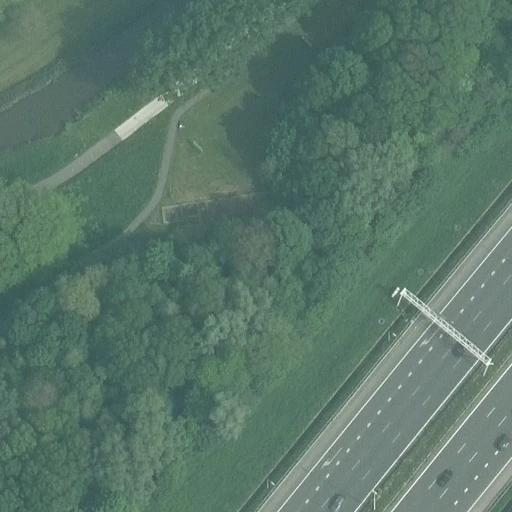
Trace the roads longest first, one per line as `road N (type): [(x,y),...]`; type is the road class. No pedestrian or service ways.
road 1 (motorway): [(511,286),(327,511)]
road 2 (motorway): [(419,511),(511,397)]
